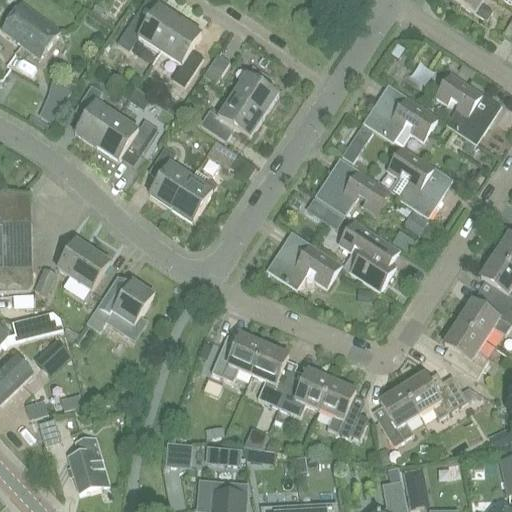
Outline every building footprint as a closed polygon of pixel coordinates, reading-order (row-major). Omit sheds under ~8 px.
[(485,0),(448,0),(486,25),(493,15),(481,7),(485,0)] [(39,62),(60,35),(21,6),(1,33),(39,62)] [(159,56),(180,24),(158,10),(148,26),(136,18),(117,48),(129,56),(138,42),(159,56)] [(511,23),(502,38),(511,45),(511,23)] [(180,24),(159,56),(181,70),(172,84),(184,91),(203,62),(191,54),(202,39),(180,24)] [(396,47),(389,58),(397,63),(404,52),(396,47)] [(215,88),(230,66),(217,58),(203,80),(215,88)] [(433,59),(424,74),(439,84),(449,70),(433,59)] [(247,78),(233,100),(264,121),(278,99),(255,84),(247,78)] [(458,109),(445,129),(469,144),(475,149),(477,149),(485,137),(502,111),(450,78),(435,102),(447,110),(451,104),(458,109)] [(52,82),(39,116),(51,123),(77,87),(52,82)] [(97,152),(117,121),(95,106),(102,97),(91,90),(74,115),(85,121),(75,137),(97,152)] [(264,121),(233,100),(219,122),(209,115),(200,129),(225,145),(234,132),(250,142),(264,121)] [(379,102),(362,128),(393,148),(406,127),(414,133),(410,138),(423,147),(439,122),(406,101),(398,114),(379,102)] [(117,121),(97,152),(118,166),(128,150),(138,157),(155,132),(144,125),(138,134),(117,121)] [(362,129),(357,136),(368,143),(372,136),(362,129)] [(256,171),(215,144),(206,159),(228,173),(230,171),(248,183),(256,171)] [(475,149),(469,144),(463,154),(469,158),(475,149)] [(171,213),(192,182),(170,168),(176,158),(165,151),(149,176),(159,183),(149,199),(171,213)] [(397,203),(428,223),(453,184),(402,151),(386,175),(399,184),(403,178),(410,183),(397,203)] [(352,167),(357,160),(347,153),(342,160),(352,167)] [(34,158),(19,178),(32,189),(48,168),(34,158)] [(331,176),(315,201),(345,221),(358,201),(366,206),(363,212),(375,220),(391,196),(358,175),(350,187),(331,176)] [(192,182),(171,213),(192,227),(218,188),(207,181),(203,189),(192,182)] [(0,228),(2,228),(31,227),(31,197),(0,192),(0,228)] [(306,214),(321,224),(329,213),(314,203),(306,214)] [(392,267),(400,255),(354,225),(338,249),(351,257),(355,252),(363,257),(349,277),(380,297),(397,270),(392,267)] [(31,271),(31,227),(2,228),(3,271),(31,271)] [(58,273),(91,295),(111,258),(76,235),(66,246),(58,273)] [(406,255),(413,244),(399,235),(392,246),(406,255)] [(511,239),(509,238),(495,260),(511,270),(511,239)] [(283,250),(267,276),(297,295),(310,275),(319,280),(315,286),(327,294),(343,270),(310,249),(302,261),(283,250)] [(511,270),(495,260),(481,281),(494,290),(487,300),(493,304),(511,316),(511,270)] [(31,271),(3,271),(0,271),(0,295),(27,294),(31,288),(31,271)] [(46,299),(56,277),(44,271),(34,294),(46,299)] [(86,327),(99,336),(106,323),(117,329),(135,343),(149,322),(140,317),(155,292),(133,277),(121,291),(112,307),(103,302),(86,327)] [(371,295),(359,294),(358,304),(370,305),(371,295)] [(511,328),(511,316),(493,304),(486,314),(472,305),(458,327),(485,345),(494,332),(505,339),(511,328)] [(18,348),(56,338),(51,320),(42,322),(34,320),(13,325),(18,348)] [(485,345),(458,327),(444,348),(458,357),(451,368),(476,384),(489,364),(478,356),(485,345)] [(252,379),(265,350),(242,340),(235,354),(224,349),(212,377),(233,386),(239,374),(252,379)] [(56,345),(35,365),(57,387),(63,381),(67,385),(74,378),(63,367),(71,360),(56,345)] [(288,360),(265,350),(252,379),(265,385),(257,403),(279,412),(291,385),(293,380),(282,375),(288,360)] [(31,378),(14,360),(0,373),(0,407),(1,408),(31,378)] [(291,385),(279,412),(300,422),(306,409),(319,414),(332,385),(308,375),(302,390),(291,385)] [(424,379),(402,392),(420,420),(432,413),(439,424),(468,406),(452,380),(432,392),(424,379)] [(356,396),(332,385),(319,414),(333,421),(328,434),(349,443),(361,416),(349,411),(356,396)] [(49,417),(69,410),(62,388),(42,395),(49,417)] [(420,420),(402,392),(380,406),(388,420),(378,426),(394,452),(414,440),(407,428),(420,420)] [(83,410),(80,400),(74,402),(71,407),(73,413),(83,410)] [(38,427),(45,450),(61,446),(55,422),(38,427)] [(65,442),(75,439),(71,423),(61,426),(65,442)] [(222,430),(207,432),(208,441),(223,439),(222,430)] [(511,435),(502,437),(504,450),(511,448),(511,435)] [(68,461),(78,497),(103,491),(109,489),(95,442),(76,447),(79,458),(68,461)] [(176,462),(190,463),(191,449),(177,448),(176,462)] [(223,452),(221,468),(239,470),(240,453),(223,452)] [(381,468),(390,466),(387,453),(378,455),(381,468)] [(293,462),(296,477),(306,475),(304,460),(293,462)] [(511,497),(511,462),(501,465),(508,498),(511,497)] [(389,473),(391,487),(401,485),(399,471),(389,473)] [(294,503),(324,503),(324,482),(294,483),(294,503)] [(406,511),(401,485),(382,489),(386,511),(406,511)] [(244,511),(246,500),(247,487),(233,486),(232,499),(215,497),(213,511),(244,511)] [(430,511),(430,486),(409,486),(409,511),(430,511)]
